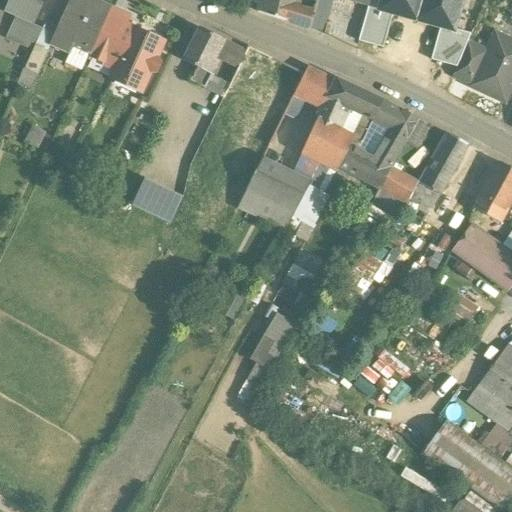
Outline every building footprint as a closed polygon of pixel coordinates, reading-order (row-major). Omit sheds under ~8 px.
[(43,0),(9,0),(3,13),(16,19),(17,20),(25,0),(31,0),(41,4),(43,0)] [(41,4),(31,0),(25,0),(17,20),(30,25),(31,26),(31,25),(41,4)] [(111,10),(89,0),(70,0),(50,45),(70,54),(72,50),(89,57),(111,10)] [(291,0),(260,0),(257,13),(286,22),(290,6),(291,0)] [(392,14),(416,21),(421,0),(382,0),(380,11),(392,14)] [(421,0),(416,21),(441,27),(456,31),(464,0),(421,0)] [(313,14),(290,6),(286,22),(308,30),(313,14)] [(392,14),(380,11),(368,7),(359,42),(383,49),(392,14)] [(127,17),(111,10),(89,57),(115,69),(111,80),(140,93),(148,74),(155,74),(159,64),(155,59),(163,43),(124,25),(127,17)] [(17,20),(16,19),(7,38),(21,45),(30,25),(17,20)] [(31,26),(30,25),(21,45),(33,50),(35,47),(42,30),(31,25),(31,26)] [(456,31),(441,27),(432,60),(457,67),(467,44),(470,36),(456,31)] [(224,42),(199,29),(183,61),(197,68),(190,82),(204,89),(211,76),(217,64),(214,62),(216,57),(224,42)] [(472,85),(471,86),(504,102),(511,84),(511,43),(495,36),(487,53),(472,85)] [(245,53),(224,42),(216,57),(238,68),(245,53)] [(457,67),(453,76),(472,85),(487,53),(467,44),(457,67)] [(47,52),(35,47),(33,50),(24,71),(36,76),(41,65),(44,59),(47,52)] [(89,57),(72,50),(70,54),(63,69),(80,77),(89,57)] [(335,81),(308,68),(304,75),(290,103),(283,117),(297,121),(305,101),(322,109),(335,81)] [(211,76),(204,89),(215,95),(222,81),(211,76)] [(382,102),(335,80),(335,81),(322,109),(333,114),(341,118),(346,107),(361,114),(358,122),(369,127),(373,119),(382,102)] [(230,85),(222,81),(215,95),(223,98),(228,89),(230,85)] [(401,112),(382,102),(373,119),(392,129),(401,112)] [(322,109),(317,118),(328,124),(333,114),(322,109)] [(418,120),(401,112),(392,129),(376,159),(392,167),(405,143),(418,120)] [(341,118),(333,114),(328,124),(336,128),(341,118)] [(328,124),(317,118),(301,154),(335,172),(350,147),(354,139),(355,138),(352,136),(336,128),(328,124)] [(430,126),(418,120),(405,143),(418,151),(430,126)] [(369,127),(358,122),(352,136),(355,138),(354,139),(360,144),(361,144),(369,127)] [(466,145),(449,136),(422,186),(418,184),(410,198),(431,209),(448,179),(466,145)] [(360,144),(354,139),(350,147),(357,151),(360,144)] [(357,151),(350,147),(335,172),(334,174),(356,184),(359,179),(370,158),(357,151)] [(370,158),(359,179),(364,181),(375,161),(370,158)] [(392,167),(376,159),(375,161),(364,181),(379,189),(380,190),(391,169),(390,169),(392,167)] [(261,160),(246,189),(264,197),(278,204),(292,175),(277,168),(261,160)] [(511,169),(499,163),(474,207),(495,221),(497,218),(511,193),(511,169)] [(418,184),(391,169),(380,190),(379,189),(371,204),(399,219),(410,198),(418,184)] [(292,175),(278,204),(295,212),(310,184),(292,175)] [(182,197),(144,180),(132,206),(170,224),(182,197)] [(264,197),(246,189),(244,193),(237,208),(255,217),(264,197)] [(372,219),(365,215),(361,222),(368,226),(372,219)] [(361,222),(352,238),(366,246),(375,230),(368,226),(361,222)] [(507,294),(511,286),(511,254),(499,245),(471,224),(450,253),(507,294)] [(282,231),(271,225),(265,237),(276,243),(282,231)] [(511,225),(499,245),(511,254),(511,225)] [(263,245),(257,256),(267,261),(273,249),(263,245)] [(295,328),(278,318),(249,362),(266,372),(295,328)] [(511,347),(508,345),(465,403),(507,434),(511,429),(511,428),(511,347)] [(511,511),(511,471),(455,434),(432,468),(496,511),(511,511)]
